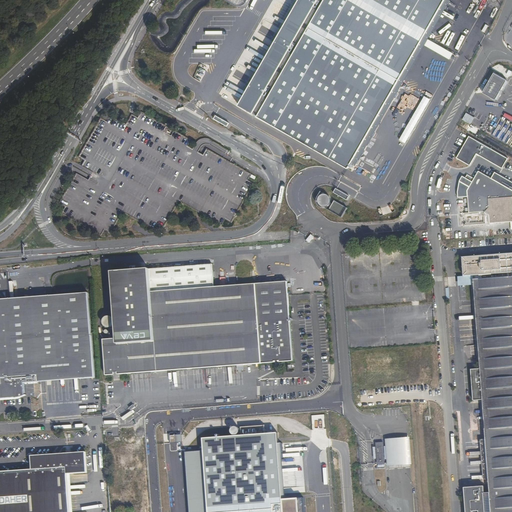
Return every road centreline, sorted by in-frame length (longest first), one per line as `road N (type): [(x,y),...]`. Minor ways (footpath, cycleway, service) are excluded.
road 1 (unclassified): [(124,244),(241,233),(263,220),(275,193),(257,158),(151,99)]
road 2 (unclassified): [(0,262),(124,244)]
road 3 (secondary): [(0,89),(87,0)]
